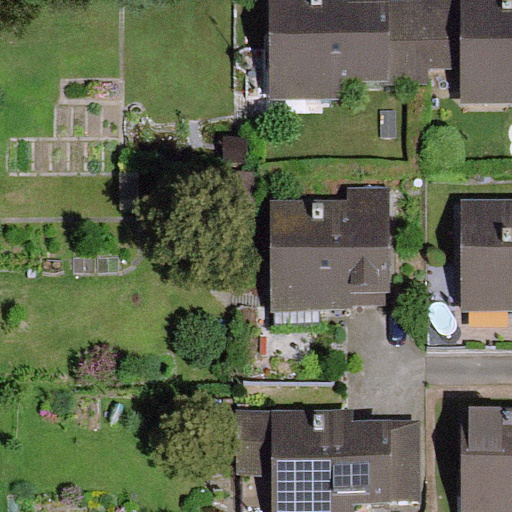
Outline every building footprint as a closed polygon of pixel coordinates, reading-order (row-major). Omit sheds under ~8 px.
[(267,0),(272,95),(345,92),(345,76),(384,75),(381,0),(267,0)] [(464,60),(461,0),(381,0),(384,75),(431,73),(431,61),(464,60)] [(511,0),(461,0),(464,60),(465,101),(511,98),(511,0)] [(268,189),(270,294),(349,293),(348,276),(387,275),(386,172),(344,172),(344,188),(268,189)] [(511,188),(460,191),(465,299),(511,297),(511,188)] [(237,399),(240,503),(355,500),(355,488),(419,487),(417,406),(349,408),(348,397),(237,399)] [(511,397),(462,399),(465,505),(511,503),(511,397)]
